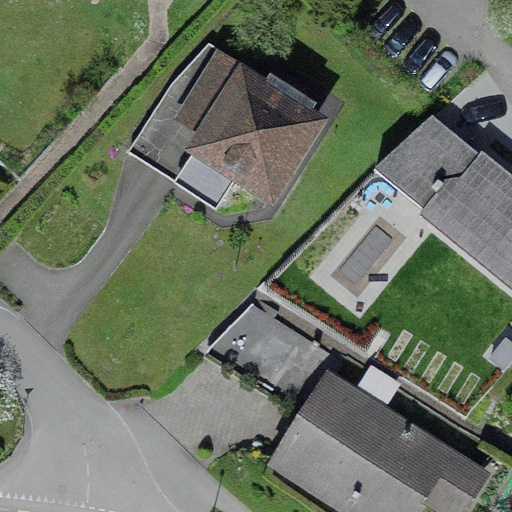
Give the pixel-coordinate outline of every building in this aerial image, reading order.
[(206,136),(172,188),(211,213),(232,181),(266,202),(311,129),(298,121),(304,113),(268,90),(262,98),(213,67),(181,120),(206,136)] [(511,187),(479,161),(477,158),(474,162),(426,122),(370,175),(420,215),(416,219),(511,297),(511,187)] [(205,352),(237,372),(269,321),(247,308),(205,352)] [(303,343),(269,321),(237,372),(271,393),(303,343)] [(339,366),(303,343),(271,393),(305,415),(272,467),(342,511),(409,511),(443,459),(327,385),(339,366)] [(357,393),(378,407),(389,390),(368,376),(357,393)]
